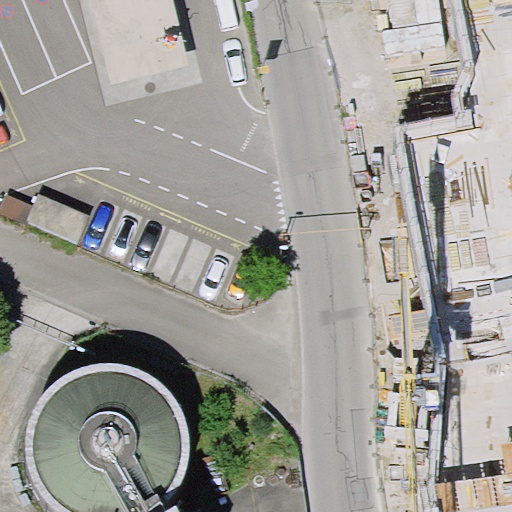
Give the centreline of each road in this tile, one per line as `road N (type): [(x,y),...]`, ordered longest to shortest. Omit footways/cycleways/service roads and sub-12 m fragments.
road 1 (unclassified): [(353,511),(339,263),(287,0)]
road 2 (unknown): [(0,203),(157,300),(345,367)]
road 3 (unknown): [(312,121),(0,182)]
